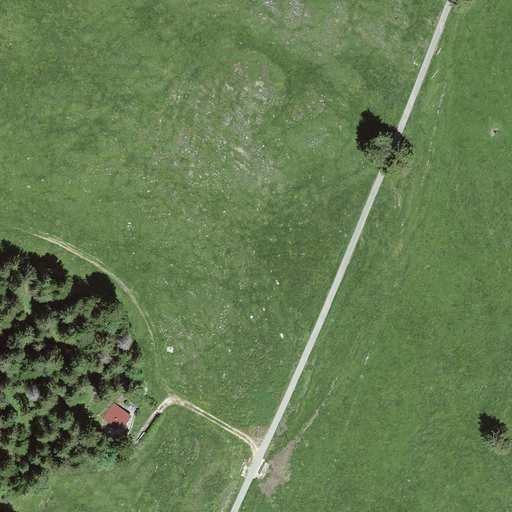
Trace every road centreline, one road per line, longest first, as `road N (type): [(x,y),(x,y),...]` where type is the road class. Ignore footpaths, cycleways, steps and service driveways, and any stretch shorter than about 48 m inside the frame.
road 1 (track): [(234,511),(451,0)]
road 2 (track): [(262,451),(174,400),(138,443)]
